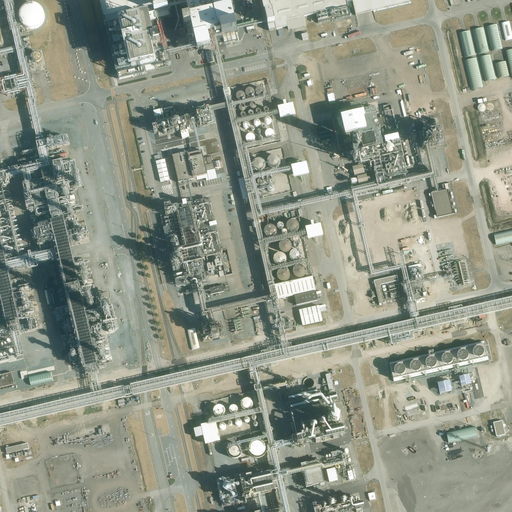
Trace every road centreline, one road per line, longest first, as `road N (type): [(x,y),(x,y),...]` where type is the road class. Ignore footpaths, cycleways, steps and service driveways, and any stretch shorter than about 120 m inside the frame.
road 1 (unknown): [(266,343),(236,191),(168,198),(158,192),(134,87)]
road 2 (unknown): [(372,435),(506,398),(487,292)]
road 3 (unknown): [(9,511),(5,480),(66,428),(165,399)]
road 4 (unknown): [(444,302),(417,185)]
